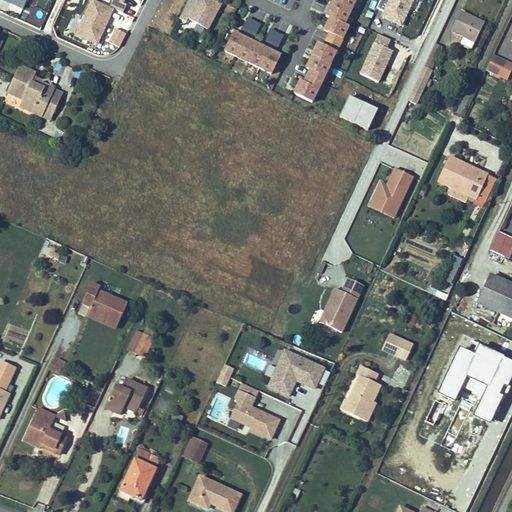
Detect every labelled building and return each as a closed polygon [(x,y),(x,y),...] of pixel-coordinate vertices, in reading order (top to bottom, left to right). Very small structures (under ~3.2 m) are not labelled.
[(2,0),(22,9),(26,0),(2,0)] [(97,44),(113,9),(109,7),(93,0),(91,0),(76,35),(97,44)] [(113,9),(123,13),(126,5),(123,3),(124,0),(112,0),(109,7),(113,9)] [(189,22),(190,19),(210,27),(222,0),(221,0),(198,0),(198,1),(194,10),(186,6),(181,19),(189,22)] [(198,1),(195,0),(188,0),(186,6),(194,10),(198,1)] [(330,65),(329,64),(348,27),(343,25),(355,0),(332,0),(325,16),(329,18),(324,30),(330,33),(323,46),(317,43),(306,68),(310,70),(303,83),(300,81),(293,94),(311,103),(330,65)] [(412,15),(416,6),(402,0),(389,0),(388,5),(412,15)] [(459,13),(452,29),(464,35),(459,44),(471,50),(483,25),(459,13)] [(246,17),(239,32),(253,39),(260,24),(246,17)] [(115,27),(108,42),(119,47),(126,33),(115,27)] [(284,36),(270,29),(263,43),(277,50),(284,36)] [(280,56),(233,33),(224,51),(271,74),(280,56)] [(388,48),(391,39),(377,33),(359,74),(379,83),(394,51),(388,48)] [(408,101),(416,104),(442,48),(427,40),(416,63),(424,67),(408,101)] [(506,63),(492,56),(486,70),(500,76),(506,63)] [(511,69),(511,65),(506,63),(500,76),(507,80),(511,69)] [(19,107),(42,117),(54,90),(37,82),(36,85),(31,83),(36,73),(19,66),(7,93),(23,100),(19,107)] [(63,93),(54,90),(42,117),(50,121),(63,93)] [(349,96),(342,117),(371,126),(378,105),(349,96)] [(423,115),(417,130),(439,138),(445,124),(423,115)] [(476,200),(487,176),(449,157),(437,181),(453,189),(450,195),(464,202),(467,195),(476,200)] [(395,218),(413,179),(395,170),(388,186),(381,183),(370,207),(395,218)] [(495,179),(487,176),(476,200),(483,203),(495,179)] [(511,248),(511,236),(497,231),(489,251),(508,258),(511,248)] [(58,260),(60,256),(51,252),(49,256),(58,260)] [(446,300),(462,258),(452,254),(442,281),(449,283),(445,292),(431,287),(428,293),(446,300)] [(511,319),(511,285),(490,275),(477,303),(511,319)] [(320,322),(342,332),(364,285),(349,278),(342,291),(335,288),(320,322)] [(117,325),(127,304),(98,291),(100,287),(92,283),(84,300),(92,304),(88,312),(117,325)] [(117,325),(88,312),(86,316),(115,329),(117,325)] [(417,326),(404,320),(391,345),(398,349),(404,337),(410,340),(417,326)] [(127,350),(134,353),(143,334),(135,331),(127,350)] [(134,353),(144,358),(153,339),(143,334),(134,353)] [(315,389),(325,368),(286,350),(269,387),(289,397),(297,380),(315,389)] [(57,359),(54,366),(62,370),(65,363),(57,359)] [(0,362),(0,413),(9,394),(4,392),(15,368),(0,362)] [(60,374),(62,370),(54,366),(51,364),(49,370),(53,372),(54,371),(60,374)] [(232,369),(224,365),(220,374),(229,378),(232,369)] [(345,400),(340,410),(366,423),(375,404),(372,402),(380,386),(373,383),(377,374),(361,367),(357,376),(360,377),(349,401),(345,400)] [(319,383),(324,385),(329,373),(325,371),(319,383)] [(225,386),(229,378),(220,374),(216,382),(225,386)] [(115,386),(104,408),(120,416),(125,404),(138,409),(147,390),(126,380),(122,389),(115,386)] [(238,391),(254,398),(257,391),(241,383),(238,391)] [(278,421),(259,412),(258,414),(252,411),(253,409),(249,407),(254,398),(238,391),(234,399),(236,404),(229,418),(250,428),(249,429),(270,439),(278,421)] [(138,409),(125,404),(123,408),(141,416),(143,412),(138,409)] [(55,417),(38,409),(26,437),(42,444),(41,447),(59,456),(67,438),(49,430),(55,417)] [(64,411),(55,417),(65,422),(64,411)] [(182,417),(174,413),(171,420),(179,424),(182,417)] [(42,444),(26,437),(24,442),(40,449),(41,447),(42,444)] [(198,464),(200,459),(188,453),(194,438),(192,437),(182,457),(198,464)] [(200,459),(207,444),(194,438),(188,453),(200,459)] [(139,449),(119,491),(141,501),(161,459),(139,449)] [(232,511),(240,495),(200,477),(189,501),(207,509),(210,504),(228,511),(232,511)] [(296,500),(300,492),(296,490),(292,498),(296,500)]
